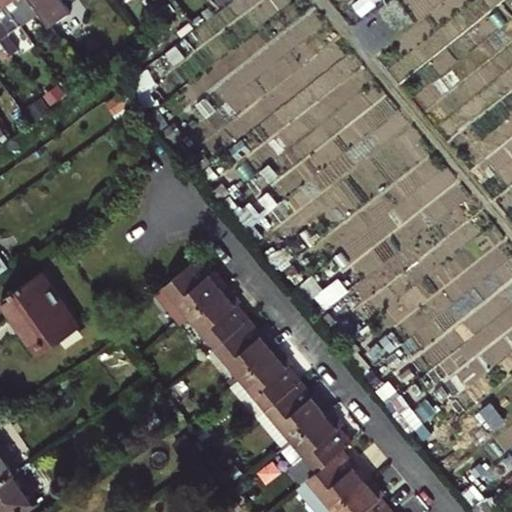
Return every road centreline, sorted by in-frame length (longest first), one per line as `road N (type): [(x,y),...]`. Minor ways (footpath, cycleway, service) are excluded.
road 1 (residential): [(451,511),(215,228),(170,197)]
road 2 (unknown): [(319,0),(511,236)]
